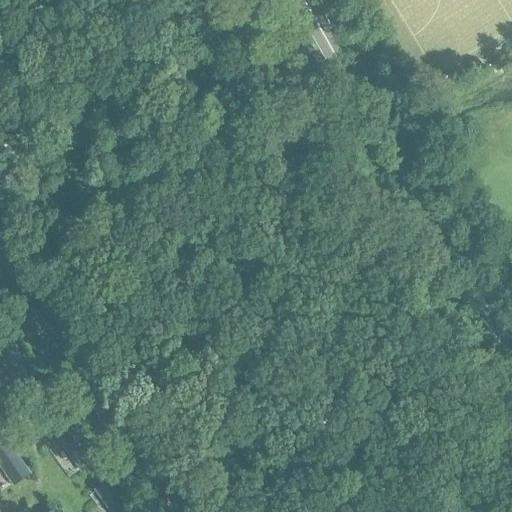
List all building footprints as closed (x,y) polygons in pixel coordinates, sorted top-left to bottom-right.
[(14,291),(0,301),(0,307),(32,351),(49,339),(14,291)] [(0,355),(0,390),(2,393),(19,381),(0,355)] [(89,391),(72,403),(107,451),(124,438),(89,391)] [(53,417),(36,430),(71,477),(88,465),(53,417)] [(0,432),(0,467),(14,486),(31,474),(0,432)] [(154,454),(137,466),(171,511),(174,511),(189,501),(154,454)] [(137,511),(111,476),(94,489),(111,511),(137,511)]
